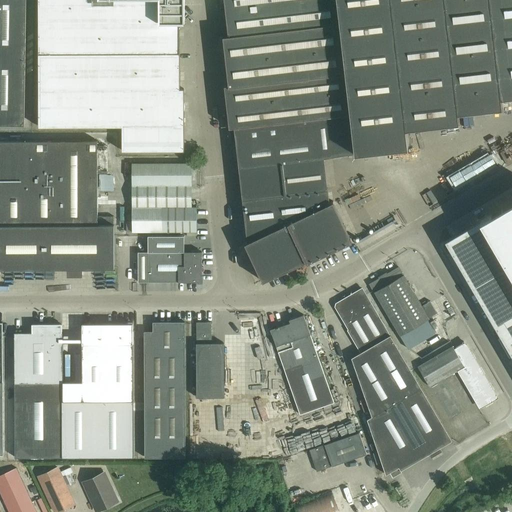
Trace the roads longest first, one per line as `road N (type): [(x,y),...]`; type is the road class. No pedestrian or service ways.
road 1 (unclassified): [(202,0),(202,87),(226,301)]
road 2 (tertiary): [(0,302),(226,301)]
road 3 (tertiary): [(226,301),(315,289),(421,229)]
road 4 (tertiary): [(511,393),(421,229)]
road 5 (unclassified): [(412,511),(445,466),(511,422)]
